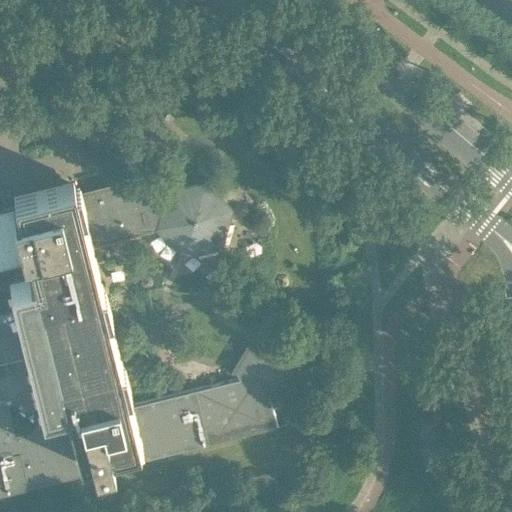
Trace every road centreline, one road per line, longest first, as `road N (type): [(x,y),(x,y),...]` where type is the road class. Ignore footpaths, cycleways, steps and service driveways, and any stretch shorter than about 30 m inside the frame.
road 1 (secondary): [(204,0),(511,246)]
road 2 (secondary): [(511,184),(286,0)]
